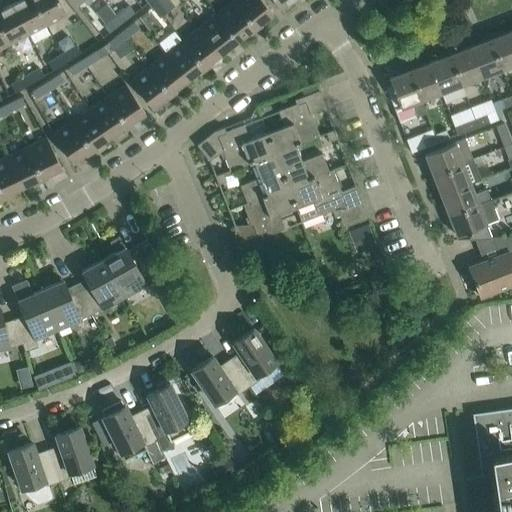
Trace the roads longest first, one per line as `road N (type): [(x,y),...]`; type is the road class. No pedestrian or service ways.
road 1 (residential): [(0,415),(131,364),(220,306),(227,292),(164,141)]
road 2 (residential): [(427,254),(354,69),(321,22)]
road 3 (residential): [(321,22),(164,141)]
road 4 (residential): [(164,141),(88,199),(0,237)]
